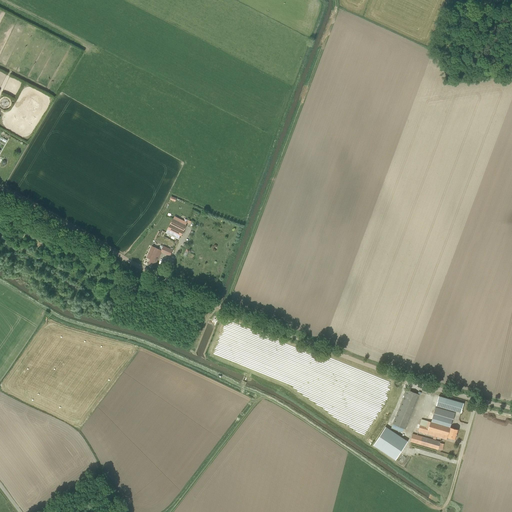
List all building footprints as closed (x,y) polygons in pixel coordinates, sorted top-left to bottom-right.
[(186,226),(173,219),(166,233),(178,239),(180,235),(181,236),(186,226)] [(152,246),(147,257),(150,259),(148,264),(154,267),(161,252),(170,256),(173,250),(163,246),(161,250),(152,246)] [(420,395),(416,393),(407,390),(393,424),(405,429),(420,395)] [(439,396),(436,405),(461,413),(464,403),(439,396)] [(418,431),(447,440),(448,437),(455,439),(458,429),(450,427),(453,419),(453,420),(455,413),(436,407),(431,422),(422,419),(418,431)] [(408,441),(386,427),(374,445),(395,460),(400,453),(408,441)] [(438,449),(440,442),(412,434),(410,441),(438,449)]
